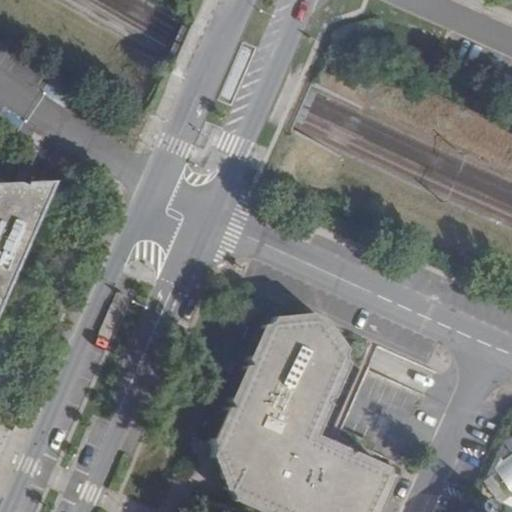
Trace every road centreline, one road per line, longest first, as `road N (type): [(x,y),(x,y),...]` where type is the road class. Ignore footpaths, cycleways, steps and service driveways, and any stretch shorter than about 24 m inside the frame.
road 1 (residential): [(154,191),(9,511)]
road 2 (residential): [(85,511),(209,218)]
road 3 (residential): [(209,218),(492,348)]
road 4 (residential): [(209,218),(307,0)]
road 5 (residential): [(247,0),(154,191)]
road 6 (residential): [(418,511),(492,348)]
